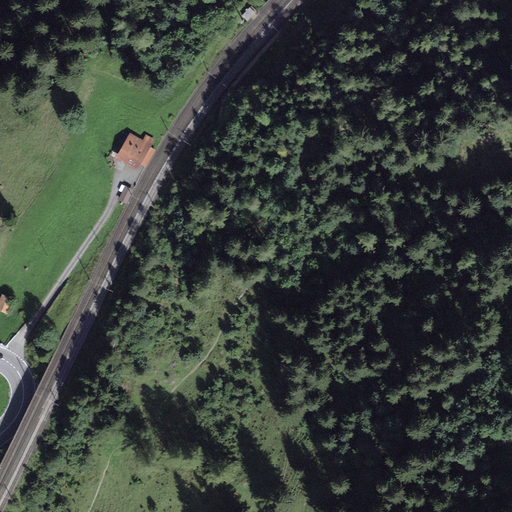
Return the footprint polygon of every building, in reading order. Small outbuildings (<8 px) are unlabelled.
[(229,0),(216,0),(214,5),(224,11),(229,0)] [(161,137),(136,127),(124,154),(149,165),(161,137)] [(136,180),(127,177),(122,192),(130,195),(136,180)] [(13,275),(2,271),(0,276),(0,286),(8,289),(13,275)] [(1,294),(0,298),(0,310),(10,312),(13,297),(1,294)]
